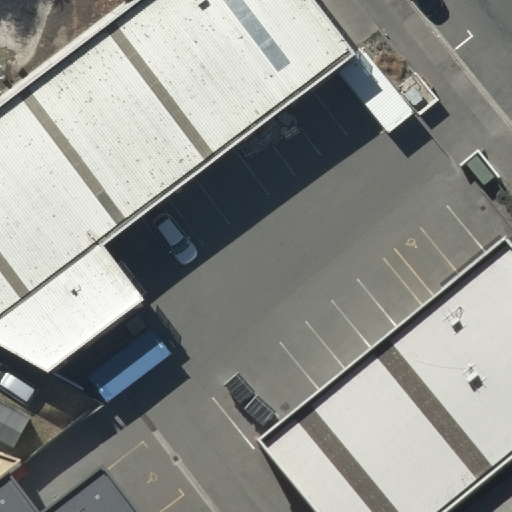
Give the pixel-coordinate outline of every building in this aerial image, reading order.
[(340,34),(314,0),(106,0),(0,80),(0,333),(41,355),(133,286),(87,225),(340,34)] [(435,511),(511,449),(511,246),(504,238),(260,438),(320,511),(435,511)] [(0,463),(13,453),(0,448),(0,463)] [(13,453),(0,463),(0,511),(137,511),(101,466),(54,504),(13,453)] [(511,511),(511,483),(474,511),(511,511)]
